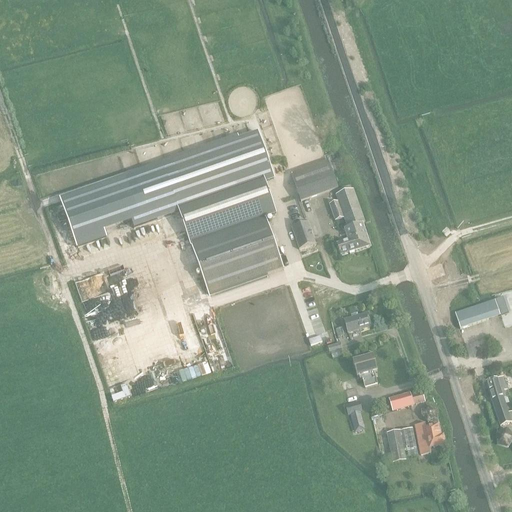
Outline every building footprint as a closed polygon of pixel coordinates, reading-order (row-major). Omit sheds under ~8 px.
[(76,243),(178,207),(210,296),(281,270),(263,221),(277,216),(266,186),(276,183),(258,132),(61,202),(76,243)] [(300,202),(337,189),(327,161),(290,174),(300,202)] [(369,246),(362,224),(364,223),(352,190),(335,196),(337,202),(328,205),(334,222),(343,219),(347,228),(343,229),(348,241),(336,245),(340,256),(369,246)] [(308,223),(291,228),(301,257),(318,252),(308,223)] [(482,305),(454,315),(459,330),(488,321),(482,305)] [(348,334),(371,328),(368,314),(358,318),(357,314),(350,316),(351,319),(344,321),(348,334)] [(327,348),(329,355),(331,355),(332,360),(343,357),(340,344),(327,348)] [(373,374),(377,372),(373,356),(352,362),(357,378),(361,377),(365,389),(377,386),(373,374)] [(499,428),(511,423),(511,413),(508,415),(504,400),(506,399),(504,392),(508,391),(504,378),(497,380),(497,379),(485,383),(499,428)] [(412,405),(424,402),(421,393),(410,396),(409,394),(388,400),(392,413),(413,407),(412,405)] [(359,403),(345,407),(348,417),(350,416),(361,414),(362,414),(363,413),(359,403)] [(437,409),(427,406),(421,415),(428,424),(438,420),(437,409)] [(433,448),(446,445),(444,436),(440,436),(437,425),(424,428),(423,425),(414,427),(420,456),(431,454),(430,449),(433,448)] [(406,461),(406,459),(418,456),(412,429),(387,434),(393,464),(406,461)] [(499,445),(511,441),(511,439),(509,429),(496,433),(499,445)]
